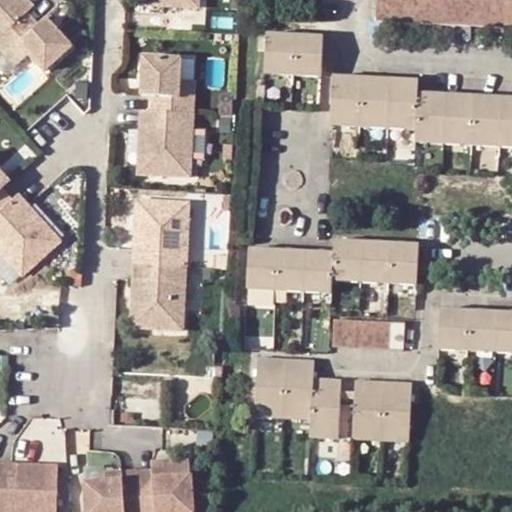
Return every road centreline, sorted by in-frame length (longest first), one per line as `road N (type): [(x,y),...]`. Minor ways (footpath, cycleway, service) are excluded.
road 1 (residential): [(96,337),(110,0)]
road 2 (residential): [(426,363),(433,248),(471,237),(511,238)]
road 3 (residential): [(315,222),(327,55),(347,37)]
road 4 (residential): [(347,37),(375,60),(511,66)]
